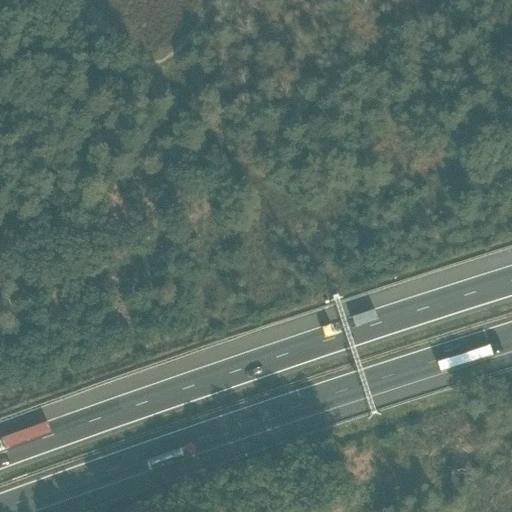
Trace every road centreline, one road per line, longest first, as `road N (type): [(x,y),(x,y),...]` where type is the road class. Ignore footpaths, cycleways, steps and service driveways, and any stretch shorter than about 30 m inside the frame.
road 1 (motorway): [(511,280),(0,454)]
road 2 (motorway): [(0,509),(511,337)]
road 3 (track): [(163,511),(511,398)]
road 4 (track): [(141,71),(328,279)]
